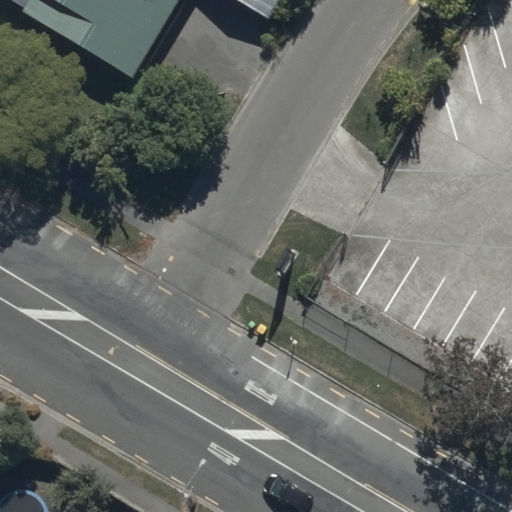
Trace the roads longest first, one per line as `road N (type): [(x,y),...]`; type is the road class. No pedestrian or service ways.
road 1 (unclassified): [(189,395),(381,44),(425,0)]
road 2 (secondary): [(383,511),(189,395)]
road 3 (secondary): [(189,395),(0,281)]
